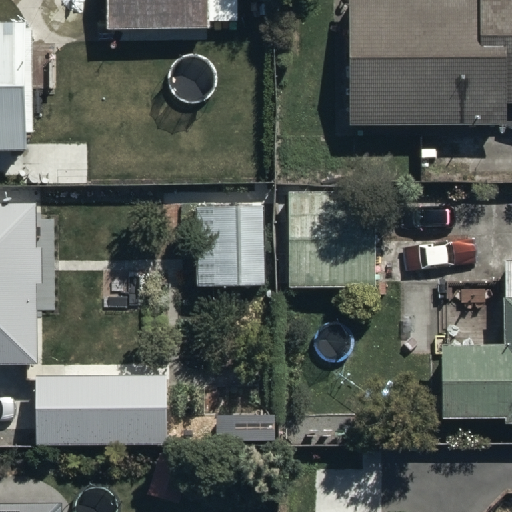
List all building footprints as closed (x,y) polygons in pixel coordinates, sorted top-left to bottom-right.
[(104,0),(104,19),(208,19),(208,0),(104,0)] [(511,0),(345,0),(346,119),(506,119),(505,98),(511,97),(511,0)] [(0,142),(24,142),(24,128),(34,128),(34,81),(54,81),(54,43),(31,42),(31,24),(22,24),(22,15),(12,15),(12,6),(0,6),(0,142)] [(373,185),(285,185),(285,284),(373,284),(373,185)] [(36,193),(0,193),(0,356),(36,357),(36,315),(57,315),(57,219),(36,219),(36,193)] [(262,201),(193,201),(193,280),(262,280),(262,201)] [(503,411),(503,415),(511,415),(511,250),(501,250),(501,335),(442,335),(442,412),(503,411)] [(166,369),(34,369),(34,440),(166,440),(166,369)] [(0,511),(60,511),(60,497),(0,496),(0,511)]
